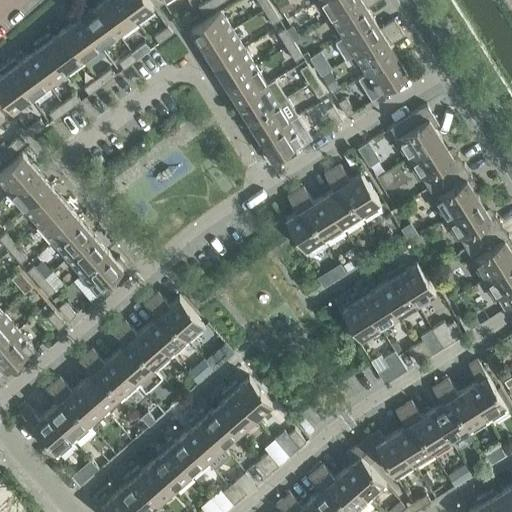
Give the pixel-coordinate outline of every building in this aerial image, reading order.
[(118,31),(136,18),(122,0),(101,0),(98,3),(118,31)] [(154,5),(150,0),(122,0),(136,18),(154,5)] [(217,3),(215,0),(206,0),(199,5),(203,12),(217,3)] [(271,4),(269,0),(258,0),(264,8),(271,4)] [(276,0),(283,11),(291,6),(286,0),(276,0)] [(322,0),(333,16),(358,0),(322,0)] [(344,35),(374,16),(367,6),(376,0),(358,0),(333,16),(344,35)] [(101,44),(118,31),(98,3),(88,10),(85,6),(77,11),(101,44)] [(271,4),(264,8),(273,22),(280,18),(271,4)] [(221,8),(192,27),(204,46),(233,27),(221,8)] [(83,57),(101,44),(77,11),(69,17),(72,21),(63,28),(83,57)] [(180,27),(194,18),(190,11),(175,19),(180,27)] [(355,53),(400,25),(395,17),(380,26),(374,16),(344,35),(336,40),(347,58),(355,53)] [(286,28),(293,39),(302,33),(295,22),(286,28)] [(173,31),(168,24),(154,34),(160,41),(173,31)] [(400,25),(355,53),(367,71),(396,53),(390,43),(405,34),(400,25)] [(286,28),(286,26),(278,31),(287,45),(294,40),(293,39),(286,28)] [(233,27),(204,46),(215,64),(245,46),(233,27)] [(83,57),(63,28),(53,36),(50,31),(42,37),(66,69),(83,57)] [(294,40),(302,53),(315,45),(307,32),(294,40)] [(48,82),(66,69),(42,37),(34,43),(37,47),(28,54),(48,82)] [(294,40),(287,45),(296,59),(303,54),(302,53),(294,40)] [(138,58),(149,49),(144,42),(132,50),(138,58)] [(245,46),(215,64),(226,83),(256,64),(245,46)] [(321,71),(333,65),(323,46),(312,52),(321,71)] [(124,67),(138,58),(132,50),(119,60),(124,67)] [(367,71),(358,77),(372,99),(382,93),(380,90),(413,69),(407,60),(403,63),(396,53),(367,71)] [(31,95),(48,82),(28,54),(18,61),(15,57),(7,62),(31,95)] [(0,90),(13,108),(31,95),(7,62),(0,67),(0,68),(3,72),(0,74),(0,90)] [(310,82),(317,77),(308,63),(301,67),(310,82)] [(256,64),(226,83),(238,101),(267,83),(256,64)] [(111,66),(98,76),(103,83),(116,73),(111,66)] [(339,86),(335,80),(329,70),(322,74),(332,90),(339,86)] [(103,83),(98,76),(84,86),(89,93),(103,83)] [(267,83),(238,101),(249,119),(287,96),(276,77),(267,83)] [(317,77),(310,82),(319,96),(326,91),(317,77)] [(76,92),(63,102),(68,109),(81,99),(76,92)] [(287,96),(249,119),(261,138),(299,114),(287,96)] [(348,115),(355,110),(346,96),(339,100),(348,115)] [(68,109),(63,102),(49,111),(54,118),(68,109)] [(428,102),(391,126),(397,136),(395,138),(408,157),(442,136),(430,118),(435,114),(428,102)] [(335,122),(343,118),(334,104),(326,108),(335,122)] [(268,160),(302,138),(304,142),(313,136),(299,114),(261,138),(267,148),(263,150),(268,160)] [(32,135),(46,125),(41,118),(27,128),(32,135)] [(26,140),(21,133),(8,144),(14,151),(26,140)] [(442,136),(408,157),(420,177),(422,176),(429,186),(466,163),(458,152),(453,155),(442,136)] [(368,139),(358,146),(369,164),(380,158),(368,139)] [(23,151),(0,170),(0,177),(11,191),(38,168),(23,151)] [(333,167),(363,215),(382,203),(361,170),(350,177),(341,162),(333,167)] [(466,163),(429,186),(435,197),(433,198),(445,218),(479,197),(468,178),(473,175),(466,163)] [(334,187),(324,193),(344,227),(363,215),(333,167),(325,172),(334,187)] [(38,168),(11,191),(26,207),(52,184),(38,168)] [(52,184),(26,207),(40,224),(66,201),(52,184)] [(304,185),(296,190),(326,238),(344,227),(324,193),(314,200),(304,185)] [(326,238),(296,190),(288,195),(297,210),(286,217),(307,250),(326,238)] [(479,197),(445,218),(458,238),(460,236),(466,247),(503,224),(496,212),(491,216),(479,197)] [(66,201),(40,224),(54,240),(80,217),(66,201)] [(80,217),(54,240),(68,256),(94,233),(80,217)] [(503,224),(466,247),(473,257),(471,258),(483,278),(511,260),(511,248),(505,238),(510,235),(503,224)] [(10,249),(17,243),(6,231),(0,235),(0,237),(2,240),(10,249)] [(94,233),(68,256),(82,272),(108,250),(94,233)] [(0,254),(2,256),(10,249),(2,240),(0,241),(0,254)] [(28,256),(17,243),(10,249),(21,262),(28,256)] [(108,250),(82,272),(97,290),(127,263),(120,255),(116,259),(108,250)] [(350,259),(342,264),(346,270),(353,265),(350,259)] [(403,262),(395,267),(417,301),(436,289),(417,260),(406,267),(403,262)] [(511,260),(483,278),(496,298),(498,297),(504,307),(511,302),(511,260)] [(38,282),(45,276),(34,263),(28,269),(38,282)] [(380,283),(398,313),(417,301),(395,267),(387,273),(390,277),(380,283)] [(34,286),(20,269),(12,276),(26,292),(34,286)] [(325,283),(334,277),(331,272),(324,270),(319,274),(325,283)] [(56,288),(45,276),(38,282),(49,294),(56,288)] [(367,285),(359,290),(380,324),(398,313),(380,283),(370,290),(367,285)] [(159,290),(152,296),(189,339),(206,324),(180,294),(170,303),(159,290)] [(380,324),(359,290),(351,295),(354,300),(342,307),(361,336),(380,324)] [(156,315),(147,323),(173,353),(189,339),(152,296),(144,302),(156,315)] [(70,318),(77,312),(66,300),(59,305),(70,318)] [(59,328),(66,322),(55,309),(48,315),(59,328)] [(5,311),(0,315),(0,344),(19,328),(5,311)] [(471,327),(480,322),(476,315),(467,320),(471,327)] [(126,318),(119,324),(156,367),(173,353),(147,323),(138,331),(126,318)] [(456,338),(463,333),(454,319),(447,324),(456,338)] [(163,375),(156,367),(119,324),(112,331),(123,344),(114,352),(140,381),(147,389),(163,375)] [(424,338),(417,342),(426,357),(444,345),(432,327),(421,334),(424,338)] [(19,328),(0,344),(0,359),(0,360),(0,359),(0,367),(3,371),(34,345),(19,328)] [(426,357),(417,342),(409,347),(418,361),(426,357)] [(94,346),(86,353),(124,396),(140,381),(114,352),(105,359),(94,346)] [(387,361),(379,366),(388,380),(396,375),(407,368),(395,348),(383,355),(387,361)] [(207,357),(216,367),(222,362),(213,352),(207,357)] [(91,372),(82,380),(107,410),(124,396),(86,353),(79,359),(91,372)] [(468,384),(489,418),(508,406),(478,358),(469,363),(479,378),(468,384)] [(236,379),(229,385),(255,415),(273,401),(250,374),(240,383),(236,379)] [(61,375),(54,381),(91,424),(107,410),(82,380),(72,388),(61,375)] [(441,381),(471,429),(489,418),(468,384),(458,391),(449,376),(441,381)] [(58,400),(49,408),(75,438),(91,424),(54,381),(47,387),(58,400)] [(432,407),(453,441),(471,429),(441,381),(433,386),(442,401),(432,407)] [(216,403),(239,430),(255,415),(229,385),(222,391),(226,395),(216,403)] [(404,404),(434,452),(453,441),(432,407),(422,414),(412,399),(404,404)] [(29,403),(20,410),(58,453),(75,438),(49,408),(40,416),(29,403)] [(204,407),(197,414),(223,444),(239,430),(216,403),(207,411),(204,407)] [(395,430),(416,464),(434,452),(404,404),(396,409),(405,424),(395,430)] [(155,418),(147,409),(140,415),(148,424),(155,418)] [(193,424),(184,432),(207,458),(214,467),(230,453),(223,444),(197,414),(190,420),(193,424)] [(290,454),(306,440),(295,427),(289,433),(285,428),(275,437),(290,454)] [(382,452),(397,476),(416,464),(395,430),(385,436),(380,428),(371,434),(376,442),(371,444),(379,454),(382,452)] [(164,442),(190,472),(207,458),(184,432),(175,440),(171,436),(164,442)] [(160,452),(151,460),(174,486),(190,472),(164,442),(157,448),(160,452)] [(492,462),(506,453),(500,443),(486,452),(492,462)] [(361,453),(355,446),(347,453),(353,460),(344,468),(370,497),(387,483),(370,462),(373,459),(365,450),(361,453)] [(269,450),(262,456),(273,469),(280,463),(269,450)] [(273,469),(262,456),(256,462),(267,474),(273,469)] [(98,467),(91,459),(73,475),(80,483),(98,467)] [(132,470),(158,500),(174,486),(151,460),(142,468),(139,464),(132,470)] [(472,474),(465,462),(448,473),(454,485),(472,474)] [(354,511),(370,497),(344,468),(335,476),(324,463),(316,469),(354,511)] [(353,511),(354,511),(316,469),(309,475),(321,488),(311,496),(325,511),(353,511)] [(128,481),(119,488),(139,511),(144,511),(158,500),(132,470),(124,477),(128,481)] [(236,479),(230,484),(241,497),(247,491),(236,479)] [(241,497),(230,484),(223,490),(234,502),(241,497)] [(511,511),(511,495),(506,486),(496,492),(493,488),(485,493),(497,511),(511,511)] [(139,511),(119,488),(110,496),(106,492),(98,499),(109,511),(139,511)] [(325,511),(311,496),(302,504),(291,491),(284,497),(296,511),(325,511)] [(417,508),(432,500),(427,492),(413,501),(417,508)] [(497,511),(485,493),(477,498),(480,502),(469,509),(470,511),(497,511)] [(296,511),(284,497),(276,503),(283,511),(296,511)]
